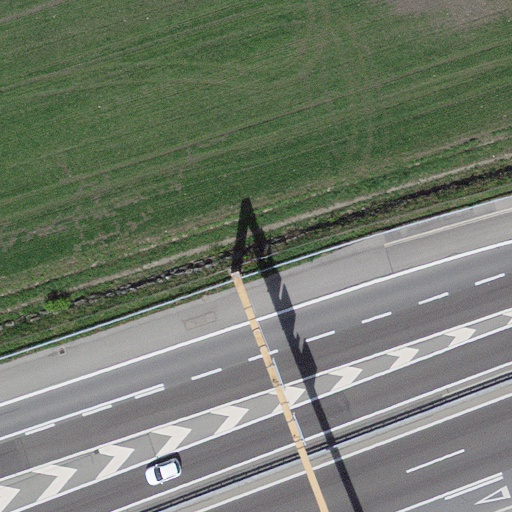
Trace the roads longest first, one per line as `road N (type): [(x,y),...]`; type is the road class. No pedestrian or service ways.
road 1 (motorway): [(511,342),(64,511)]
road 2 (motorway): [(511,266),(155,389)]
road 3 (motorway): [(297,511),(511,431)]
road 4 (motorway): [(155,389),(0,447)]
road 5 (motorway): [(155,389),(0,421)]
